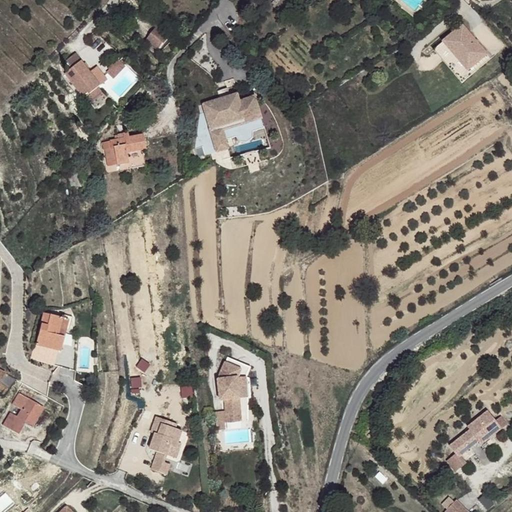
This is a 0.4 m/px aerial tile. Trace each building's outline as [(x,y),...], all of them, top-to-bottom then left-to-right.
[(300,0),(280,0),(291,10),(300,0)] [(462,24),(432,49),(461,82),(491,58),(462,24)] [(170,36),(157,26),(148,38),(160,48),(170,36)] [(73,48),(64,56),(70,63),(79,56),(73,48)] [(70,63),(63,69),(82,93),(85,92),(97,82),(106,74),(94,61),(87,65),(79,56),(70,63)] [(121,56),(109,68),(116,73),(128,61),(121,56)] [(97,82),(85,92),(88,95),(100,86),(97,82)] [(219,109),(208,112),(218,152),(229,149),(226,140),(224,131),(263,121),(262,116),(247,120),(241,96),(232,97),(230,88),(221,91),(223,99),(217,102),(219,109)] [(263,121),(224,131),(226,140),(266,130),(263,121)] [(124,137),(107,140),(111,158),(119,158),(120,163),(130,161),(128,150),(143,149),(146,148),(144,134),(129,134),(128,131),(123,132),(124,137)] [(143,149),(128,150),(130,161),(144,159),(143,149)] [(41,312),(32,344),(58,350),(66,315),(56,313),(55,315),(41,312)] [(249,369),(226,358),(216,379),(219,400),(223,400),(224,415),(237,415),(235,390),(243,389),(247,379),(245,378),(249,369)] [(182,398),(193,397),(192,382),(181,383),(182,398)] [(10,411),(3,423),(18,431),(25,420),(32,424),(43,404),(19,390),(13,401),(22,406),(18,413),(10,411)] [(466,430),(446,447),(455,458),(474,441),(473,440),(482,434),(486,438),(497,428),(498,429),(502,425),(496,416),(491,421),(483,411),(463,427),(466,430)] [(154,452),(148,469),(164,474),(167,464),(161,462),(166,446),(172,447),(178,430),(162,425),(163,420),(152,417),(147,432),(151,434),(146,449),(154,452)] [(473,440),(474,441),(477,445),(486,438),(482,434),(473,440)] [(465,511),(455,500),(443,510),(445,511),(465,511)]
